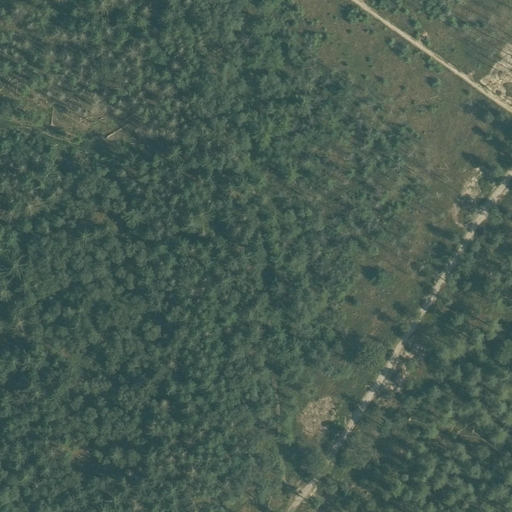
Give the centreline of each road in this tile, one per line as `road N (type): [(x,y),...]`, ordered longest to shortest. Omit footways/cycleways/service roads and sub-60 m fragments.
road 1 (track): [(511,167),(306,488)]
road 2 (track): [(247,178),(277,511)]
road 3 (track): [(511,110),(353,0)]
road 4 (track): [(231,0),(247,178)]
